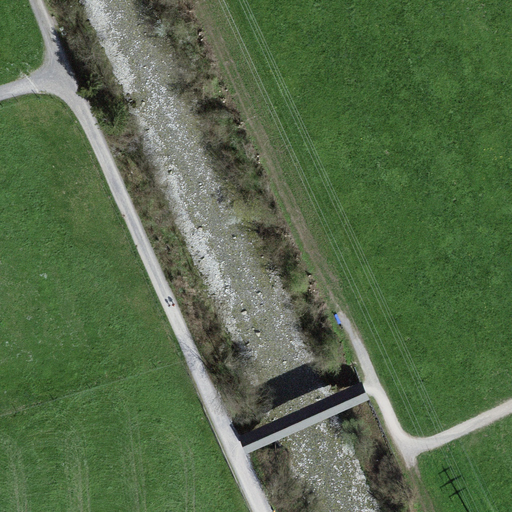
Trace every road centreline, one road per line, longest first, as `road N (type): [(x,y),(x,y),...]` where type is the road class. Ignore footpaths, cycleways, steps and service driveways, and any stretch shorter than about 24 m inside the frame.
road 1 (track): [(65,72),(262,511)]
road 2 (track): [(343,306),(407,460),(511,407)]
